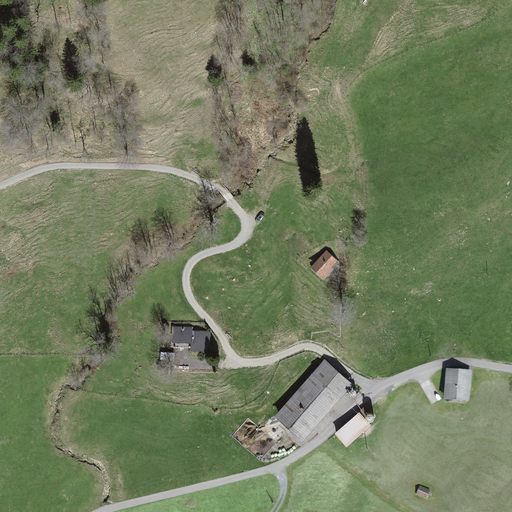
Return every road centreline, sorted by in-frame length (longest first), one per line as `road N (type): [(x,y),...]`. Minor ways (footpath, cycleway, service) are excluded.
road 1 (track): [(0,185),(64,164),(160,168),(218,188),(246,230),(235,243),(196,257),(185,279),(229,352),(253,361),(318,347),(372,387)]
road 2 (track): [(110,511),(289,461),(372,387),(438,364),(511,371)]
